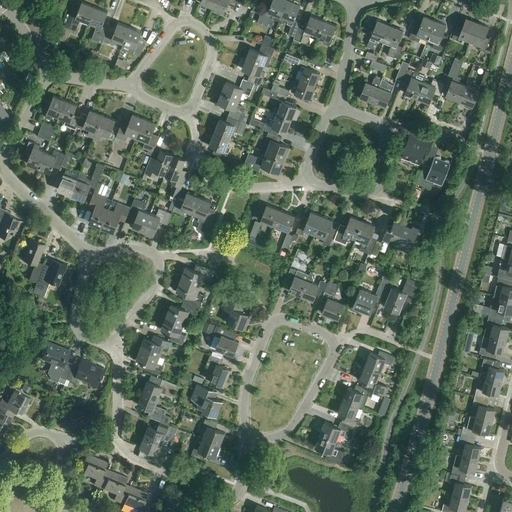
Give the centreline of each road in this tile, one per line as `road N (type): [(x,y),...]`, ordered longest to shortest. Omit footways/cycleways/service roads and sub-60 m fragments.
road 1 (tertiary): [(511,62),(394,511)]
road 2 (residential): [(88,256),(3,169),(50,75)]
road 3 (residential): [(333,346),(286,320),(272,323),(249,371),(244,441)]
road 4 (residential): [(115,344),(156,284),(159,264),(133,248),(88,256)]
road 5 (residential): [(300,185),(236,190),(208,179),(186,111)]
road 6 (residential): [(244,441),(291,430),(333,346)]
road 7 (residential): [(186,111),(212,51),(195,26),(171,28)]
road 8 (residential): [(115,344),(89,343),(78,333),(75,309),(88,256)]
